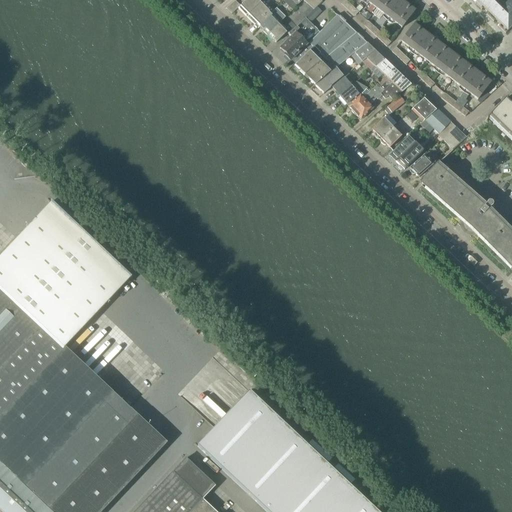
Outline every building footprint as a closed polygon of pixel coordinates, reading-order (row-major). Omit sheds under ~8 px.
[(247,15),(248,16),(260,3),(261,4),(263,1),(264,0),(247,0),(245,2),(244,1),(242,4),(242,5),(238,9),(245,17),(247,15)] [(307,5),(314,10),(322,2),(319,0),(291,0),(297,6),(303,0),(307,5)] [(341,5),(348,11),(352,7),(345,0),(341,5)] [(395,7),(396,5),(400,0),(363,0),(401,29),(415,11),(403,2),(398,9),(395,7)] [(474,3),(481,10),(490,0),(474,0),(476,2),(474,3)] [(486,15),(493,22),(502,13),(500,11),(500,10),(490,0),(481,10),(483,9),(488,13),(486,15)] [(254,21),(260,27),(271,16),(269,14),(273,11),(263,1),(261,4),(260,3),(248,16),(249,16),(247,18),(252,23),(254,21)] [(502,13),(511,22),(511,5),(509,2),(500,10),(500,11),(502,13)] [(287,32),(290,34),(314,10),(307,5),(299,13),(300,14),(285,30),(279,24),(267,36),(271,41),(272,40),(276,43),(287,32)] [(358,13),(352,7),(348,11),(354,17),(358,13)] [(291,61),(300,52),(319,33),(309,24),(318,15),(314,10),(290,34),(288,36),(291,38),(279,49),(285,55),(284,56),(289,62),(291,60),(291,61)] [(262,32),(267,36),(279,24),(282,21),(273,11),(269,14),(271,16),(260,27),(264,31),(262,32)] [(511,22),(502,13),(493,22),(495,20),(500,25),(498,27),(505,34),(511,26),(511,22)] [(294,67),(304,76),(346,41),(357,51),(366,43),(362,39),(340,19),(337,16),(319,33),(300,52),(304,56),(294,67)] [(364,27),(372,34),(376,29),(368,22),(364,27)] [(400,42),(426,62),(477,100),(491,83),(479,74),(474,81),(471,79),(476,72),(454,55),(449,62),(445,59),(451,52),(428,35),(423,42),(420,40),(425,33),(414,24),(400,42)] [(372,34),(386,47),(390,43),(382,35),(386,30),(382,27),(378,32),(376,29),(372,34)] [(304,76),(314,86),(339,66),(355,53),(357,51),(346,41),(304,76)] [(366,43),(357,51),(355,53),(360,60),(373,50),(366,43)] [(409,61),(396,48),(391,52),(405,65),(409,61)] [(383,75),(385,77),(392,68),(375,52),(366,59),(374,67),(383,75)] [(366,59),(362,63),(370,71),(374,67),(366,59)] [(339,66),(314,86),(323,94),(330,89),(331,87),(342,77),(346,74),(339,66)] [(379,79),(383,75),(374,67),(370,71),(379,79)] [(388,80),(392,83),(402,93),(410,86),(392,68),(385,77),(388,80)] [(417,76),(424,83),(428,79),(421,72),(417,76)] [(332,89),(339,97),(350,87),(355,83),(348,75),(332,89)] [(428,79),(424,83),(430,89),(434,84),(428,79)] [(351,112),(354,115),(377,92),(380,95),(392,83),(388,80),(379,89),(377,86),(370,92),(366,89),(359,94),(360,95),(348,107),(351,110),(351,112)] [(350,87),(339,97),(346,105),(362,92),(366,88),(356,83),(351,87),(350,87)] [(377,92),(354,115),(356,117),(358,117),(361,120),(373,109),(370,105),(376,99),(377,100),(381,96),(385,100),(388,96),(393,101),(402,93),(392,83),(380,95),(377,92)] [(403,94),(406,98),(413,92),(410,88),(403,94)] [(441,99),(449,105),(452,100),(444,94),(441,99)] [(384,111),(388,116),(404,103),(400,98),(384,111)] [(436,110),(424,99),(416,106),(428,117),(436,110)] [(468,112),(452,100),(449,105),(465,117),(468,112)] [(489,117),(498,126),(511,111),(511,107),(507,103),(504,100),(489,117)] [(411,111),(423,122),(428,117),(416,106),(411,111)] [(436,110),(428,117),(423,122),(419,125),(424,129),(428,125),(439,135),(450,123),(436,110)] [(511,111),(498,126),(508,135),(511,130),(511,111)] [(379,140),(379,141),(392,128),(383,119),(371,131),(374,134),(373,135),(374,135),(374,137),(377,140),(379,140)] [(442,141),(450,149),(452,148),(453,149),(466,137),(454,127),(442,141)] [(392,128),(379,141),(380,143),(382,145),(385,146),(386,145),(389,149),(401,137),(404,134),(400,131),(397,133),(392,128)] [(388,157),(389,157),(389,156),(393,160),(394,159),(396,162),(395,163),(403,172),(409,165),(410,165),(411,164),(411,163),(419,155),(419,156),(421,154),(420,154),(422,152),(408,137),(388,157)] [(434,164),(431,160),(426,154),(409,169),(410,170),(409,170),(409,172),(412,175),(414,175),(414,174),(418,178),(434,164)] [(511,235),(490,214),(495,209),(494,209),(494,210),(491,207),(492,207),(492,206),(492,205),(492,204),(491,203),(490,203),(490,202),(489,202),(488,202),(488,203),(487,203),(485,201),(485,200),(480,205),(435,165),(420,182),(426,187),(424,189),(468,228),(510,269),(511,267),(511,235)] [(101,511),(166,443),(130,409),(64,348),(130,279),(131,279),(51,202),(50,203),(51,204),(0,257),(0,510),(2,511),(101,511)] [(197,445),(267,511),(385,511),(370,498),(252,386),(197,445)] [(135,511),(214,511),(202,500),(215,487),(186,459),(135,511)]
